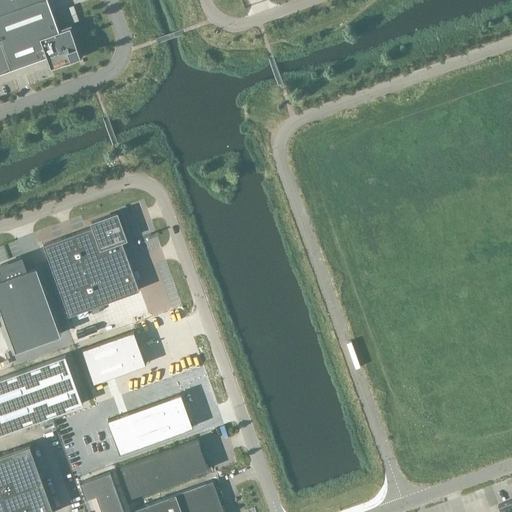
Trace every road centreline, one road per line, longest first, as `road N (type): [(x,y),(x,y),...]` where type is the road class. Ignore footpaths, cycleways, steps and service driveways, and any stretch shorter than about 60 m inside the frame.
road 1 (unclassified): [(403,503),(280,139),(296,122),(511,43)]
road 2 (unclassified): [(0,227),(128,180),(160,194),(277,511)]
road 3 (unclassified): [(0,112),(116,67),(126,50),(111,0)]
road 4 (unclassified): [(311,0),(238,24),(223,22),(203,0)]
